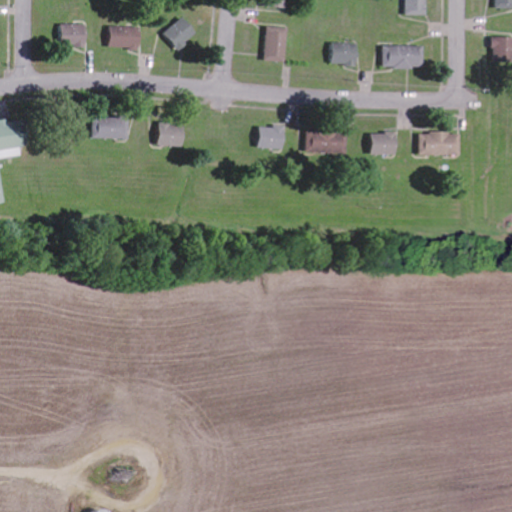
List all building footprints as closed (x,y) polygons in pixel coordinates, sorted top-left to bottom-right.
[(264,0),(264,8),(289,8),(289,0),(264,0)] [(428,0),(406,0),(407,15),(428,16),(428,0)] [(511,0),(495,0),(496,9),(511,9),(511,0)] [(178,51),(197,34),(183,18),(164,35),(178,51)] [(87,25),(61,25),(61,47),(87,47),(87,25)] [(141,52),(142,28),(111,27),(111,48),(132,48),(132,51),(141,52)] [(266,62),(287,62),(288,28),(267,27),(266,62)] [(511,63),(511,37),(495,38),(494,62),(511,63)] [(359,66),(359,44),(333,44),(332,66),(359,66)] [(399,64),(402,53),(389,48),(385,60),(399,64)] [(0,175),(0,159),(21,156),(20,147),(29,146),(26,121),(0,123),(0,204),(3,204),(0,175)] [(99,122),(100,138),(127,136),(126,121),(99,122)] [(261,149),(286,150),(287,125),(276,124),(275,128),(261,128),(261,149)] [(186,126),(160,125),(159,146),(185,148),(186,126)] [(399,132),(387,131),(386,135),(373,134),(373,155),(398,156),(399,132)] [(308,152),(347,153),(348,133),(308,132),(308,152)] [(427,143),(423,143),(423,150),(436,149),(436,136),(427,136),(427,143)]
